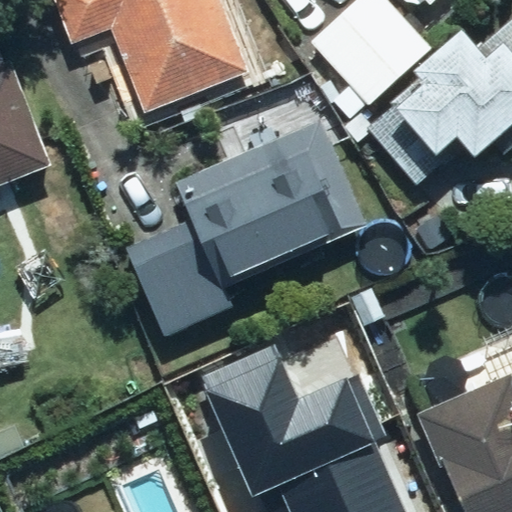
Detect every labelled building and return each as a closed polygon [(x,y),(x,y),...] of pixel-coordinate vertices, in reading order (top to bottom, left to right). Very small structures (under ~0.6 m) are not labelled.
[(239,0),(106,0),(148,106),(263,62),(239,0)] [(442,44),(401,0),(357,0),(319,34),(379,101),(442,44)] [(511,21),(496,36),(480,18),(433,60),(440,67),(380,121),(435,181),(462,156),(454,147),(477,126),(499,150),(511,137),(511,21)] [(0,200),(8,197),(2,183),(64,159),(11,24),(0,28),(0,200)] [(288,134),(185,175),(201,215),(133,241),(169,335),(248,304),(236,273),(357,225),(359,232),(385,222),(331,84),(277,105),(288,134)] [(473,359),(451,318),(414,339),(436,379),(473,359)] [(278,486),(289,511),(405,511),(345,374),(296,396),(274,346),(198,380),(250,498),(278,486)] [(511,511),(511,369),(511,368),(430,409),(481,511),(511,511)]
